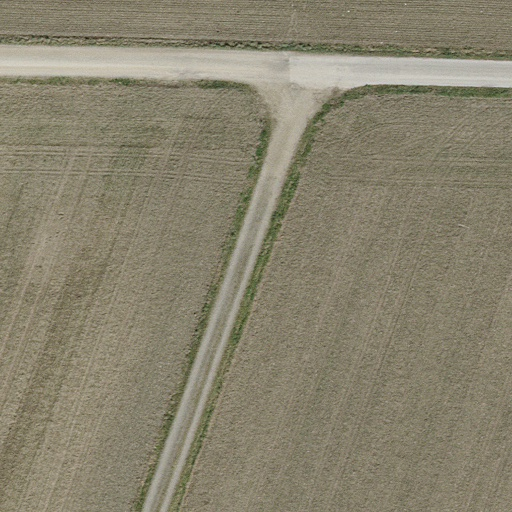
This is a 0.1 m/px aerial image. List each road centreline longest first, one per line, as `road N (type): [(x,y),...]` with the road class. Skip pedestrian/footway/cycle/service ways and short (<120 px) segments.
road 1 (track): [(0,65),(511,84)]
road 2 (track): [(316,78),(155,511)]
